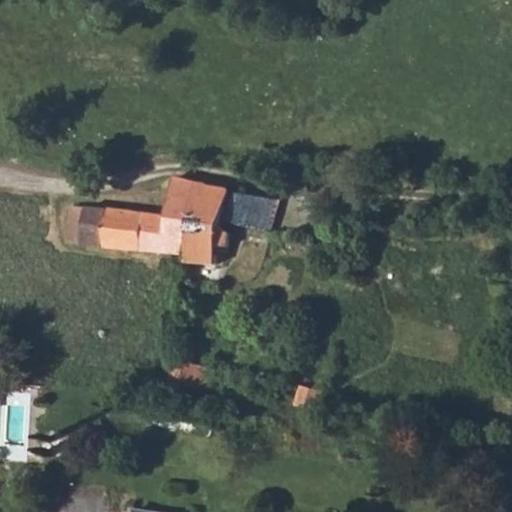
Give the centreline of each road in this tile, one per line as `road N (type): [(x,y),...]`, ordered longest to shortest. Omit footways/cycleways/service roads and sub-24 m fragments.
road 1 (track): [(0,184),(141,187),(160,162),(340,194),(511,209)]
road 2 (track): [(0,57),(171,94)]
